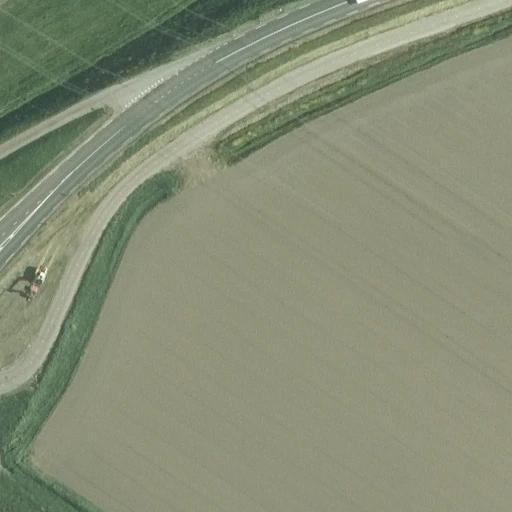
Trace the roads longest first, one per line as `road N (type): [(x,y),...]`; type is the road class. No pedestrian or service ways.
road 1 (unclassified): [(0,387),(30,364),(93,232),(145,170),(308,74),(506,0)]
road 2 (secondary): [(128,131),(193,76),(356,0)]
road 3 (secondary): [(0,263),(128,131)]
road 4 (secondary): [(128,131),(54,181),(0,231)]
